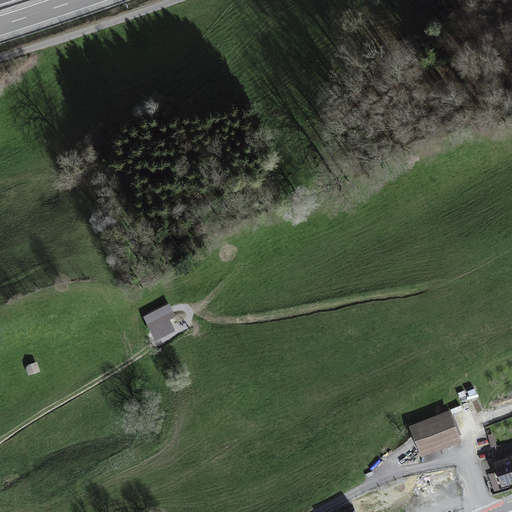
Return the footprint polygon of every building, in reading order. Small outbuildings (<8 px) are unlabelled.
[(169,304),(143,317),(156,341),(176,331),(170,319),(176,316),(169,304)] [(40,372),(37,362),(25,366),(29,375),(40,372)] [(421,458),(462,442),(450,411),(409,427),(421,458)] [(511,455),(493,462),(501,487),(511,483),(511,455)] [(334,511),(424,511),(407,476),(334,511)]
